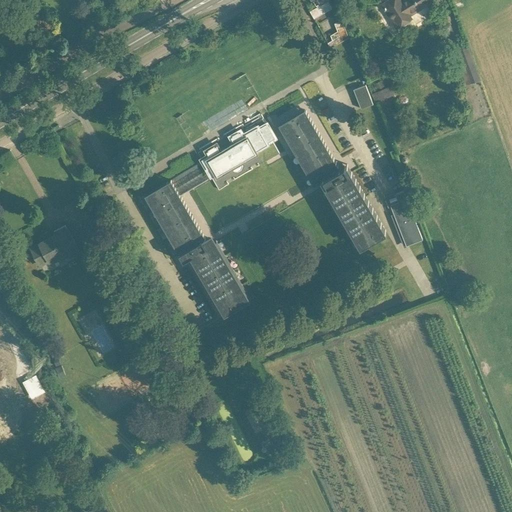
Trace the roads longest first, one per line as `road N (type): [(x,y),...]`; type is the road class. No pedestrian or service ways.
road 1 (residential): [(0,144),(250,0)]
road 2 (secondary): [(0,120),(207,0)]
road 3 (residential): [(0,97),(175,0)]
